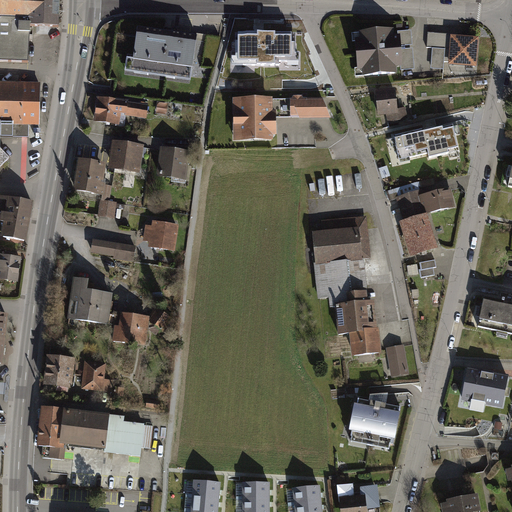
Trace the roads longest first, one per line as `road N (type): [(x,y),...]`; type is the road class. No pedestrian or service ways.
road 1 (secondary): [(84,2),(36,295),(18,511)]
road 2 (residential): [(511,18),(400,511)]
road 3 (residential): [(311,5),(364,146),(405,306)]
road 4 (residential): [(311,5),(511,16)]
road 5 (unknown): [(20,473),(165,486)]
road 6 (residential): [(84,2),(226,3)]
